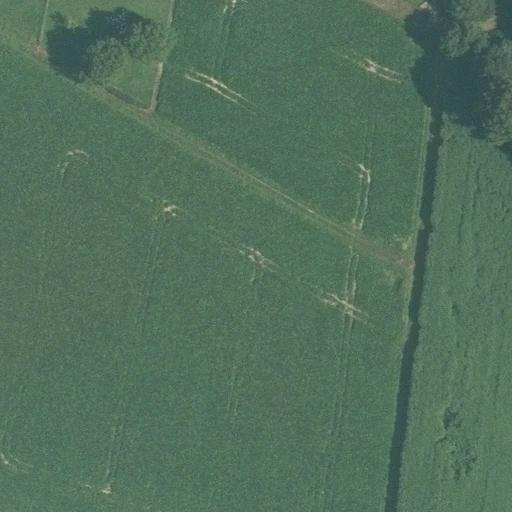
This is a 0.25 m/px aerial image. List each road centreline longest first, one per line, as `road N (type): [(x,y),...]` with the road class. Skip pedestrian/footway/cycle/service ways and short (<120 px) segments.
road 1 (track): [(451,0),(452,108),(405,511)]
road 2 (track): [(0,41),(432,289)]
